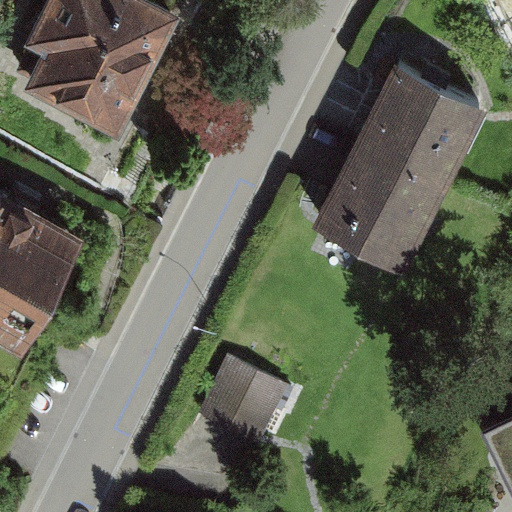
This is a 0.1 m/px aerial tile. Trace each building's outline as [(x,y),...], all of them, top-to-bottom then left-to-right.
[(174,13),(145,0),(42,0),(7,78),(119,130),(174,13)] [(485,103),(390,59),(314,222),(410,266),(485,103)] [(79,229),(0,191),(0,334),(23,345),(79,229)] [(289,385),(229,355),(198,415),(258,445),(289,385)] [(511,407),(488,419),(511,469),(511,407)]
